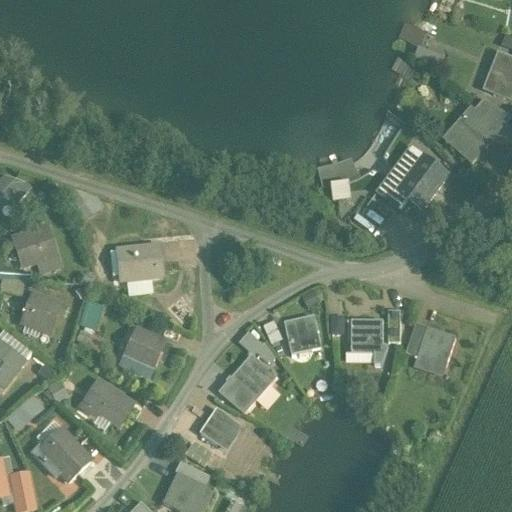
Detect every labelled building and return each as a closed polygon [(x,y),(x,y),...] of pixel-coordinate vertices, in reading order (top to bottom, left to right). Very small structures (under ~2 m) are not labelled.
[(511,61),(500,57),(492,76),(502,80),(494,99),(511,105),(511,61)] [(511,121),(486,105),(476,116),(499,137),(511,121)] [(476,116),(472,112),(464,120),(472,127),(453,149),(446,144),(472,167),(499,137),(476,116)] [(421,160),(397,193),(386,186),(377,199),(401,217),(410,205),(423,214),(448,180),(421,160)] [(0,210),(10,199),(0,189),(0,210)] [(46,232),(14,243),(16,250),(21,249),(28,269),(55,260),(46,232)] [(159,251),(122,255),(125,280),(149,277),(150,283),(162,282),(159,251)] [(61,310),(31,299),(23,323),(40,329),(38,334),(50,339),(61,310)] [(182,320),(193,310),(185,301),(174,311),(182,320)] [(401,315),(389,315),(389,347),(401,347),(401,315)] [(315,322),(286,329),(290,349),(310,344),(312,354),(322,352),(315,322)] [(384,326),(352,325),(352,358),(353,358),(353,360),(373,360),(373,358),(384,358),(384,326)] [(428,332),(417,328),(407,358),(418,362),(428,333),(428,332)] [(457,343),(428,333),(418,362),(447,372),(457,343)] [(164,347),(136,334),(125,357),(142,364),(139,370),(151,375),(164,347)] [(24,366),(0,347),(0,365),(5,369),(0,375),(0,390),(4,393),(24,366)] [(276,381),(253,361),(221,398),(245,417),(276,381)] [(56,380),(48,370),(42,376),(50,385),(56,380)] [(133,410),(102,389),(88,410),(119,431),(133,410)] [(40,403),(14,419),(21,431),(48,415),(40,403)] [(242,431),(217,414),(200,439),(217,450),(228,434),(236,439),(242,431)] [(91,465),(61,434),(43,451),(42,449),(33,458),(55,482),(59,478),(68,487),(91,465)] [(8,462),(0,464),(0,502),(13,500),(15,511),(33,511),(27,477),(12,480),(8,462)] [(205,511),(212,497),(176,479),(163,507),(173,511),(182,511),(185,506),(197,511),(205,511)]
